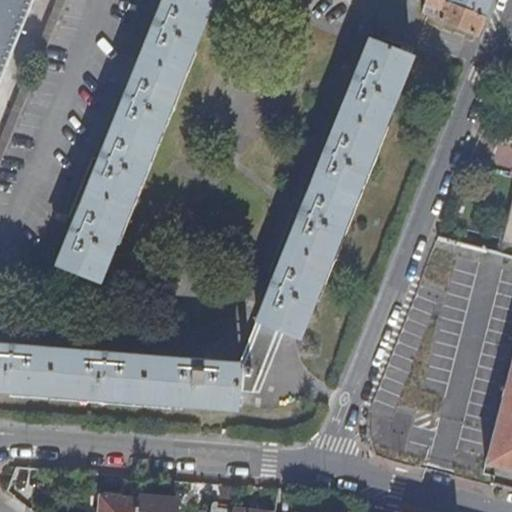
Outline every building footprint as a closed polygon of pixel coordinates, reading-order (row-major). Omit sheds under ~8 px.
[(0,0),(0,78),(31,0),(0,0)] [(163,0),(58,261),(99,277),(210,0),(163,0)] [(424,0),(422,8),(477,33),(490,0),(424,0)] [(371,36),(257,317),(285,328),(297,333),(298,333),(411,53),(371,36)] [(511,114),(505,131),(503,137),(511,139),(511,226),(509,239),(511,240),(511,114)] [(285,328),(257,317),(240,360),(238,388),(260,389),(285,328)] [(240,360),(0,341),(0,386),(236,405),(238,388),(240,360)] [(511,376),(490,462),(511,467),(511,376)] [(135,496),(99,493),(97,511),(136,511),(138,497),(135,496)] [(173,511),(175,500),(138,497),(136,511),(173,511)]
